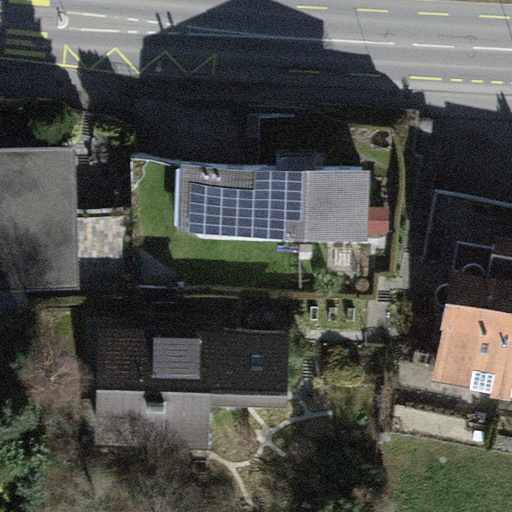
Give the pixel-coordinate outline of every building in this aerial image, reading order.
[(0,280),(80,278),(75,139),(0,141),(0,280)] [(387,179),(195,171),(191,253),(384,261),(387,179)] [(511,259),(457,255),(454,285),(511,290),(511,259)] [(511,295),(473,289),(453,396),(511,406),(511,295)] [(309,349),(102,341),(97,471),(227,475),(228,431),(306,434),(309,349)]
